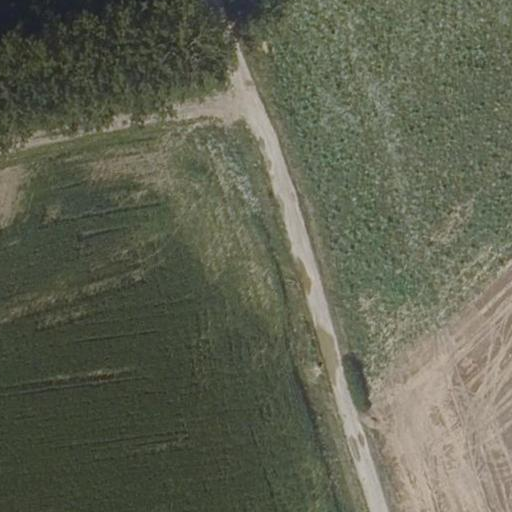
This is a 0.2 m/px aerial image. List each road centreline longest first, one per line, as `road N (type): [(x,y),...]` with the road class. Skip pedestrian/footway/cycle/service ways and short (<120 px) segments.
road 1 (unclassified): [(214,0),(375,511)]
road 2 (track): [(219,17),(0,76)]
